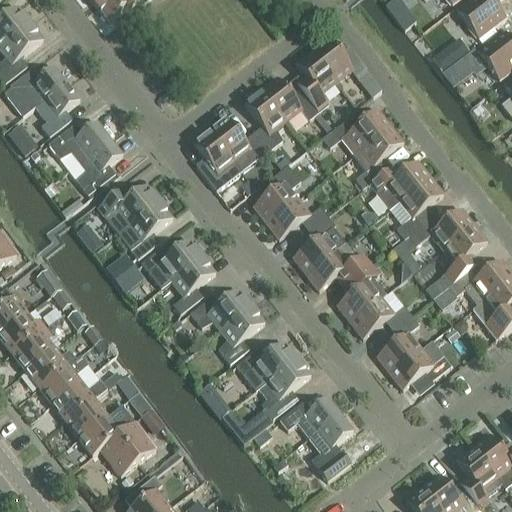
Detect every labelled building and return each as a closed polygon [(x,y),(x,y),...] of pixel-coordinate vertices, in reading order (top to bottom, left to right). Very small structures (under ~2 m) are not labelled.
[(106,0),(89,0),(96,9),(106,0)] [(137,5),(132,0),(106,0),(96,9),(110,26),(137,5)] [(445,0),(453,10),(465,0),(436,0),(437,1),(438,0),(445,0)] [(507,22),(509,20),(498,6),(505,0),(478,0),(458,16),(479,43),(507,22)] [(398,1),(387,9),(395,21),(407,12),(398,1)] [(0,52),(31,28),(18,11),(0,25),(0,52)] [(44,45),(31,28),(0,52),(7,62),(0,68),(0,79),(7,88),(29,71),(22,62),(44,45)] [(500,85),(511,76),(511,39),(508,35),(506,37),(479,58),(500,85)] [(313,56),(338,87),(354,74),(329,43),(313,56)] [(455,67),(445,54),(434,63),(444,76),(455,67)] [(322,100),(338,87),(313,56),(296,69),(314,91),(305,98),(320,117),(330,110),(322,100)] [(85,62),(72,69),(82,84),(94,77),(85,62)] [(25,97),(36,112),(68,88),(55,71),(40,83),(33,74),(11,91),(19,102),(25,97)] [(365,73),(356,81),(373,102),(382,95),(365,73)] [(310,125),(320,117),(305,98),(296,105),(278,83),(262,96),(287,127),(302,115),(310,125)] [(81,104),(68,88),(36,112),(48,127),(42,132),(51,142),(73,125),(66,116),(81,104)] [(277,134),(287,127),(262,96),(245,108),(263,131),(254,138),(269,157),(284,146),(277,134)] [(331,153),(342,145),(354,161),(391,131),(379,115),(356,132),(349,123),(323,144),(331,153)] [(259,165),(269,157),(254,138),(245,145),(227,123),(211,135),(235,167),(251,155),(259,165)] [(79,167),(91,159),(111,143),(115,140),(107,130),(103,133),(98,126),(83,137),(76,129),(49,150),(61,164),(72,158),(79,167)] [(369,189),(370,189),(389,175),(382,166),(404,148),(391,131),(354,161),(366,176),(356,184),(363,193),(369,189)] [(194,148),(205,162),(195,169),(216,196),(242,176),(235,167),(211,135),(194,148)] [(31,141),(18,151),(25,161),(39,150),(31,141)] [(124,159),(111,143),(91,159),(79,167),(86,176),(78,186),(89,201),(116,180),(109,171),(124,159)] [(35,165),(41,160),(37,156),(31,161),(35,165)] [(370,189),(377,199),(390,215),(400,207),(431,183),(418,166),(396,184),(389,175),(370,189)] [(299,204),(291,194),(301,186),(289,170),(270,185),(277,194),(254,212),(267,228),(299,204)] [(444,199),(431,183),(400,207),(412,223),(397,234),(406,244),(410,241),(428,226),(421,217),(444,199)] [(250,200),(257,194),(250,185),(242,191),(250,200)] [(99,213),(111,228),(119,239),(161,206),(148,190),(125,207),(118,198),(99,213)] [(116,195),(97,210),(99,213),(118,198),(116,195)] [(79,203),(61,216),(66,222),(83,209),(79,203)] [(302,227),(310,236),(329,221),(321,212),(311,220),(299,204),(267,228),(280,245),(302,227)] [(174,223),(161,206),(119,239),(139,264),(158,250),(151,241),(174,223)] [(431,239),(444,255),(475,230),(462,214),(440,232),(433,223),(428,226),(410,241),(417,251),(431,239)] [(294,263),(307,279),(339,255),(326,239),(336,231),(329,221),(310,236),(317,245),(294,263)] [(88,229),(78,237),(84,245),(94,238),(88,229)] [(443,281),(450,291),(479,269),(472,260),(488,247),(475,230),(444,255),(456,271),(443,281)] [(0,239),(0,272),(16,260),(0,239)] [(159,270),(172,286),(203,261),(191,245),(168,262),(161,253),(142,268),(149,278),(159,270)] [(349,287),(354,284),(373,269),(365,259),(358,264),(346,248),(339,255),(307,279),(320,296),(342,278),(349,287)] [(216,278),(203,261),(172,286),(184,302),(174,310),(182,319),(201,304),(194,295),(216,278)] [(471,290),(484,306),(511,283),(511,277),(502,265),(486,278),(479,269),(450,291),(458,301),(471,290)] [(12,268),(2,276),(7,282),(17,274),(12,268)] [(338,311),(351,327),(383,303),(370,287),(380,279),(373,269),(354,284),(361,293),(338,311)] [(60,293),(46,274),(37,281),(50,299),(60,293)] [(496,322),(486,330),(497,344),(496,345),(496,346),(511,333),(511,283),(484,306),(496,322)] [(63,291),(54,297),(64,310),(73,303),(63,291)] [(0,341),(28,319),(14,302),(7,293),(0,298),(0,341)] [(214,327),(221,336),(253,311),(240,295),(217,312),(210,303),(191,318),(203,333),(214,327)] [(386,326),(393,335),(413,320),(405,311),(395,318),(383,303),(351,327),(364,344),(386,326)] [(266,328),(253,311),(221,336),(228,345),(219,354),(231,369),(250,354),(243,345),(266,328)] [(78,312),(69,319),(80,333),(88,326),(78,312)] [(0,341),(0,344),(12,360),(47,332),(39,321),(33,326),(28,319),(0,341)] [(378,362),(391,378),(422,354),(410,338),(420,330),(413,320),(393,335),(400,344),(378,362)] [(178,324),(172,330),(176,335),(182,329),(181,325),(178,324)] [(106,340),(95,326),(86,333),(97,347),(104,342),(106,340)] [(12,360),(25,376),(54,353),(53,352),(59,347),(47,332),(12,360)] [(454,332),(447,338),(454,347),(461,341),(454,332)] [(97,347),(94,349),(101,358),(110,350),(104,342),(97,347)] [(254,372),(267,388),(298,364),(298,363),(286,347),(263,365),(256,356),(237,371),(244,380),(254,372)] [(25,376),(39,393),(75,364),(68,355),(60,361),(54,353),(25,376)] [(435,369),(422,354),(391,378),(404,395),(426,377),(433,386),(453,371),(445,361),(435,369)] [(39,393),(52,410),(81,387),(75,380),(88,369),(80,359),(75,364),(39,393)] [(260,394),(268,404),(262,410),(265,413),(274,424),(296,407),(289,398),(312,380),(306,374),(310,371),(302,360),(298,363),(298,364),(267,388),(260,394)] [(117,375),(103,386),(109,393),(122,382),(117,375)] [(127,379),(116,388),(129,404),(139,396),(140,396),(127,379)] [(65,427),(94,404),(107,394),(99,384),(86,394),(81,387),(52,410),(65,427)] [(129,404),(128,404),(142,421),(151,414),(152,413),(139,396),(129,404)] [(298,428),(310,443),(342,419),(329,402),(310,417),(303,408),(280,425),(289,436),(298,428)] [(65,427),(79,445),(108,422),(94,404),(65,427)] [(232,414),(223,421),(244,449),(271,428),(274,424),(265,413),(244,429),(232,414)] [(140,423),(153,440),(165,431),(151,414),(142,421),(140,423)] [(127,417),(113,428),(108,422),(79,445),(92,462),(100,456),(100,455),(117,441),(135,427),(127,417)] [(354,435),(342,419),(310,443),(322,458),(312,466),(320,476),(328,486),(351,468),(343,458),(336,450),(354,435)] [(117,441),(139,468),(156,454),(135,427),(117,441)] [(266,433),(254,443),(260,452),(270,444),(271,439),(266,433)] [(490,440),(474,453),(503,490),(506,494),(511,489),(511,459),(508,462),(490,440)] [(121,482),(139,468),(117,441),(100,455),(100,456),(121,482)] [(476,489),(467,496),(479,511),(483,511),(490,507),(488,503),(503,490),(474,453),(457,465),(476,489)] [(130,480),(122,486),(126,492),(134,485),(130,480)] [(463,511),(479,511),(467,496),(458,503),(439,480),(423,492),(438,511),(462,511),(463,511)] [(168,511),(156,495),(162,491),(155,482),(125,505),(130,511),(168,511)] [(438,511),(423,492),(406,505),(411,511),(438,511)]
